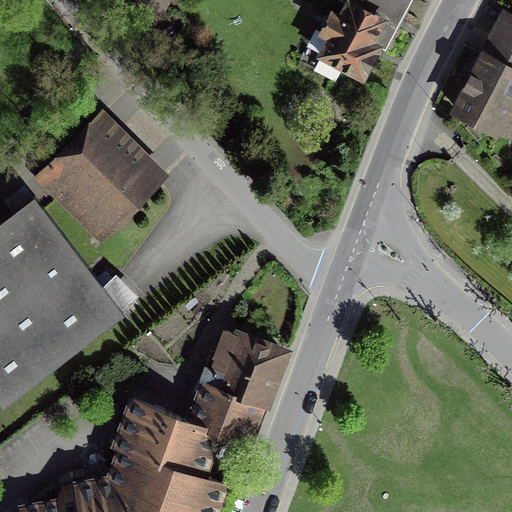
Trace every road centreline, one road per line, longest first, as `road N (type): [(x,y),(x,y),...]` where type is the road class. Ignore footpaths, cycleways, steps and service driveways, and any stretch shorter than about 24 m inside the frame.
road 1 (residential): [(63,0),(334,294)]
road 2 (residential): [(459,0),(357,237)]
road 3 (residential): [(334,294),(258,511)]
road 4 (residential): [(357,237),(412,268),(511,359)]
